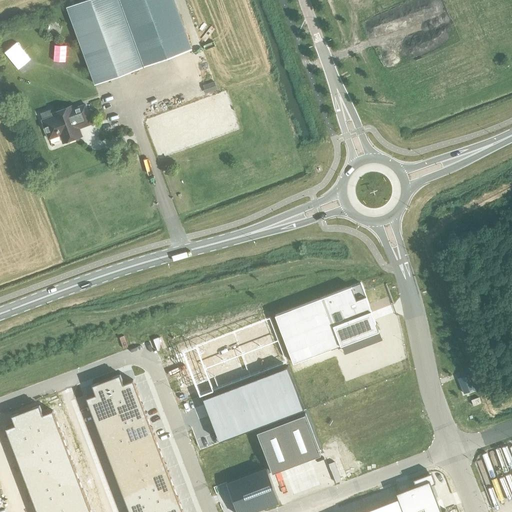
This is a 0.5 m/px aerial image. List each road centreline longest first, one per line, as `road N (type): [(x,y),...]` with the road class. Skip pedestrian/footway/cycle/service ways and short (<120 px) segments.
road 1 (unclassified): [(0,405),(147,350),(210,511)]
road 2 (secondary): [(0,312),(285,222)]
road 3 (unclassified): [(402,269),(430,392),(453,450)]
road 4 (unclassified): [(453,450),(292,511)]
